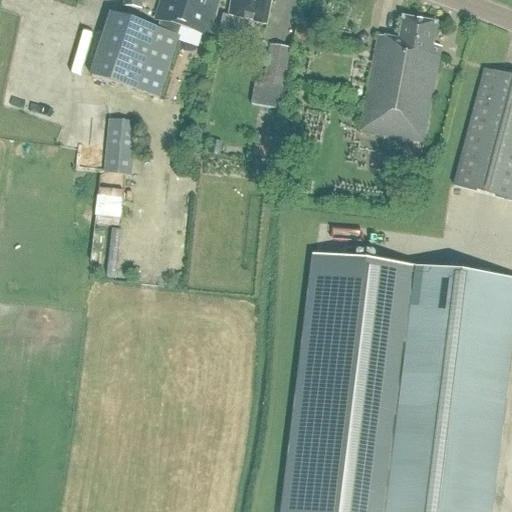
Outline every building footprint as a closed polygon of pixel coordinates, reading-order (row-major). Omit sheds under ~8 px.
[(111,17),(92,79),(159,100),(179,39),(177,38),(180,29),(206,38),(218,0),(164,0),(158,22),(160,23),(157,31),(111,17)] [(124,0),(123,9),(141,11),(142,0),(124,0)] [(232,0),(229,18),(266,27),(271,0),(232,0)] [(359,132),(422,145),(440,49),(432,48),(436,27),(403,20),(398,41),(377,37),(359,132)] [(296,28),(293,40),(311,44),(313,31),(296,28)] [(269,47),(262,86),(255,85),(251,107),(281,112),(285,91),(284,91),(291,50),(269,47)] [(455,188),(511,202),(511,79),(485,72),(455,188)] [(252,115),(253,130),(272,129),(272,114),(252,115)] [(108,122),(103,175),(132,178),(137,124),(108,122)] [(489,511),(511,345),(511,283),(415,271),(316,259),(296,420),(285,511),(489,511)]
